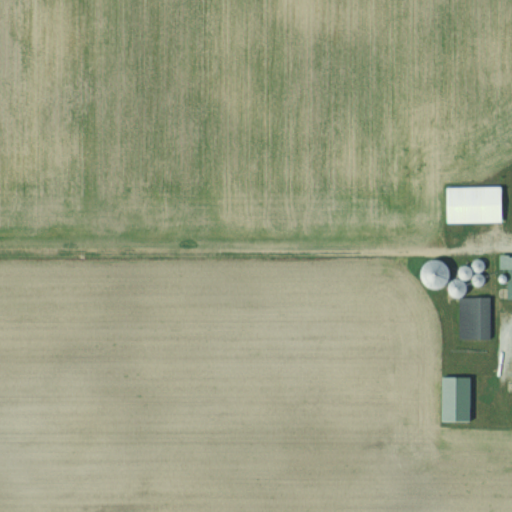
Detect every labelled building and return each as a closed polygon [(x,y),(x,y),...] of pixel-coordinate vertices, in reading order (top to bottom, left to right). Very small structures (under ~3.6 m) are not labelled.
[(506,187),(447,187),(448,223),(506,223),(506,187)] [(502,269),(511,269),(511,299),(511,298),(511,255),(502,256),(502,269)] [(454,261),(427,261),(427,288),(454,288),(454,261)] [(493,339),(493,297),(460,297),(460,339),(493,339)] [(474,421),(474,377),(442,377),(442,421),(474,421)]
